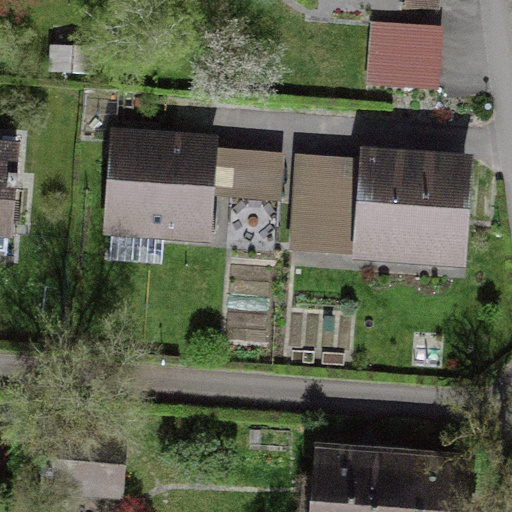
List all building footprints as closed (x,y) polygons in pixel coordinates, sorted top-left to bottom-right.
[(449,39),(378,33),(373,93),(444,99),(449,39)] [(213,148),(116,144),(112,229),(207,234),(209,195),(279,198),(281,163),(212,160),(213,148)] [(18,150),(0,148),(0,249),(12,251),(18,150)] [(469,168),(374,161),(366,255),(462,262),(469,168)] [(351,168),(302,166),(298,246),(348,248),(351,168)] [(123,439),(51,433),(47,484),(119,490),(123,439)] [(318,511),(466,511),(470,467),(322,455),(318,511)]
